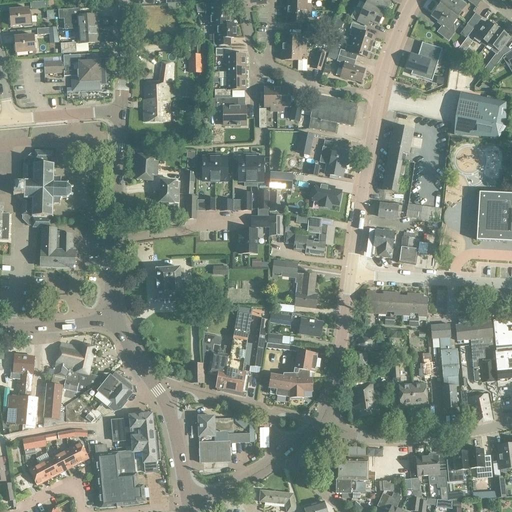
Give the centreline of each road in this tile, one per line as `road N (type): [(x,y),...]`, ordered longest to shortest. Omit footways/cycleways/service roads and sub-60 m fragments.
road 1 (secondary): [(113,319),(121,109)]
road 2 (secondary): [(188,499),(169,413),(113,319)]
road 3 (unclassified): [(511,423),(410,439),(365,437),(321,420)]
road 4 (tertiary): [(351,273),(379,100)]
road 5 (residential): [(511,284),(351,273)]
road 6 (tertiary): [(321,420),(351,273)]
road 7 (residential): [(181,386),(268,409),(281,455)]
